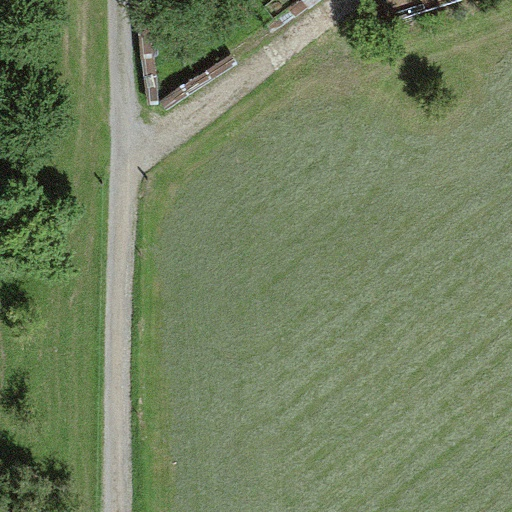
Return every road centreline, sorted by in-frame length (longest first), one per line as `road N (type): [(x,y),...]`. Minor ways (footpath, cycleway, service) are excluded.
road 1 (track): [(127,0),(119,511)]
road 2 (track): [(363,0),(127,153)]
